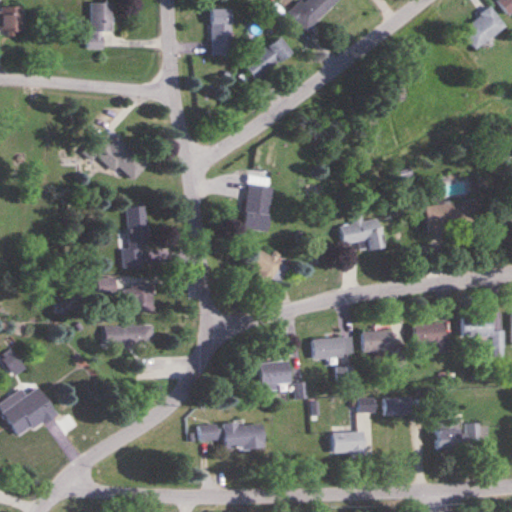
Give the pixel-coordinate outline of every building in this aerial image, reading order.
[(334,0),(305,25),(289,6),(296,0),(334,0)] [(511,0),(511,11),(507,15),(495,0),(511,0)] [(90,2),(112,3),(111,31),(100,31),(100,36),(103,36),(102,49),(85,49),(86,36),(91,36),(91,32),(89,32),(90,2)] [(490,6),(478,15),(479,17),(470,23),(471,25),(462,32),(474,49),(505,27),(490,6)] [(0,7),(20,7),(21,32),(15,32),(15,37),(5,37),(5,33),(0,29),(0,7)] [(209,50),(209,9),(227,9),(227,50),(209,50)] [(241,64),(274,35),(287,50),(254,79),(241,64)] [(142,161),(115,138),(109,144),(96,133),(82,150),(122,184),(142,161)] [(242,183),(246,183),(248,176),(256,177),(255,184),(267,186),(260,231),(236,227),(242,183)] [(419,206),(472,200),(474,220),(441,224),(441,229),(422,231),(419,206)] [(140,205),(141,241),(134,241),(134,247),(138,247),(139,266),(117,267),(116,247),(122,247),(121,206),(140,205)] [(335,225),(346,223),(345,216),(355,214),(356,220),(371,217),(373,227),(375,227),(379,247),(363,250),(362,248),(340,253),(335,225)] [(273,259),(279,263),(265,284),(237,266),(250,246),(265,256),(269,250),(276,254),(273,259)] [(147,283),(148,310),(115,312),(113,288),(127,287),(127,284),(147,283)] [(51,304),(61,304),(61,313),(50,313),(51,304)] [(488,354),(498,354),(498,330),(486,330),(486,314),(456,314),(456,336),(488,336),(488,354)] [(76,321),(80,328),(75,331),(70,325),(76,321)] [(437,323),(408,324),(409,354),(445,352),(445,334),(438,335),(437,323)] [(100,326),(148,326),(148,343),(100,343),(100,326)] [(356,331),(385,330),(386,350),(356,350),(356,331)] [(308,339),(310,358),(337,356),(337,353),(348,352),(347,336),(308,339)] [(0,359),(11,375),(21,368),(9,352),(0,359)] [(254,363),(282,361),(284,381),(256,383),(254,363)] [(290,382),(301,381),(303,397),(291,398),(290,382)] [(0,401),(0,416),(16,438),(37,422),(39,426),(53,415),(33,388),(22,396),(17,389),(0,401)] [(379,397),(379,415),(407,414),(406,396),(379,397)] [(352,398),(353,411),(370,411),(370,397),(352,398)] [(308,414),(315,413),(314,400),(307,401),(308,414)] [(453,419),(454,433),(461,433),(461,422),(476,422),(476,452),(460,452),(460,443),(454,443),(454,454),(431,454),(430,419),(453,419)] [(213,428),(219,428),(218,422),(232,421),(232,424),(257,423),(259,446),(236,448),(236,443),(220,444),(220,436),(213,436),(213,438),(194,440),(193,424),(212,423),(213,428)] [(328,433),(358,432),(358,451),(328,452),(328,433)]
